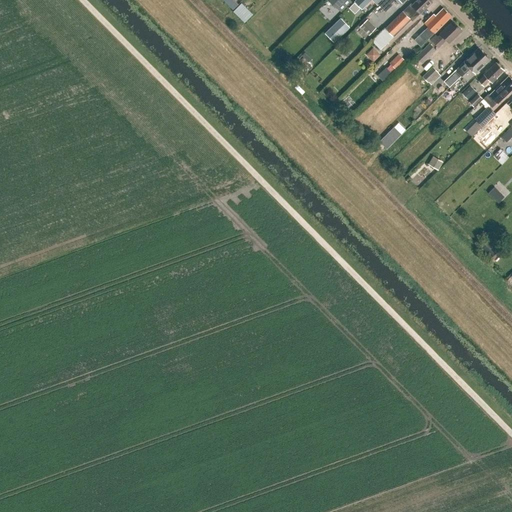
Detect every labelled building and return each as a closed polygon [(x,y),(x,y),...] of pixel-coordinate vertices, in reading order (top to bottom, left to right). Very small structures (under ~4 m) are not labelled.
[(227,0),(236,8),(242,2),(239,0),(227,0)] [(337,8),(345,0),(328,0),(329,0),(337,8)] [(362,9),(371,0),(356,0),(354,2),(362,9)] [(383,0),(379,5),(386,12),(390,7),(388,6),(394,0),(399,0),(402,3),(405,0),(383,0)] [(420,13),(432,2),(429,0),(416,0),(412,5),(411,3),(387,28),(393,35),(410,18),(417,11),(420,13)] [(360,9),(354,3),(349,8),(355,14),(360,9)] [(244,23),(252,15),(246,9),(238,17),(244,23)] [(420,46),(451,16),(443,9),(435,16),(433,14),(424,23),(428,26),(414,40),(420,46)] [(369,35),(376,28),(367,19),(360,27),(369,35)] [(461,31),(452,21),(440,34),(437,37),(435,36),(431,40),(438,48),(446,40),(449,43),(461,31)] [(340,36),(332,28),(325,35),(333,42),(340,36)] [(423,63),(436,50),(429,44),(416,56),(423,63)] [(368,53),(376,60),(383,53),(376,46),(368,53)] [(462,75),(484,54),(483,52),(482,50),(480,49),(479,48),(457,69),(451,75),(444,82),(450,87),(456,81),(462,75)] [(395,69),(405,60),(399,54),(389,63),(395,69)] [(468,80),(489,59),(488,56),(485,55),(484,54),(462,75),(468,80)] [(496,78),(504,70),(496,62),(484,74),(484,75),(478,81),(484,86),(489,80),(492,83),(497,78),(496,78)] [(428,82),(438,72),(433,67),(423,77),(428,82)] [(511,89),(511,79),(508,76),(495,89),(490,95),(497,103),(503,97),(503,98),(511,89)] [(455,91),(461,85),(457,81),(451,87),(455,91)] [(470,85),(465,90),(471,96),(476,91),(470,85)] [(474,107),(482,98),(478,94),(469,102),(474,107)] [(474,135),(496,114),(488,106),(475,119),(478,122),(470,131),(474,135)] [(498,115),(442,170),(454,182),(509,127),(498,115)] [(401,134),(394,127),(379,141),(386,149),(401,134)] [(511,138),(506,133),(501,137),(506,143),(511,138)] [(438,170),(443,162),(433,156),(428,164),(438,170)] [(498,203),(504,197),(494,187),(488,193),(498,203)] [(499,250),(488,239),(480,248),(491,258),(499,250)]
